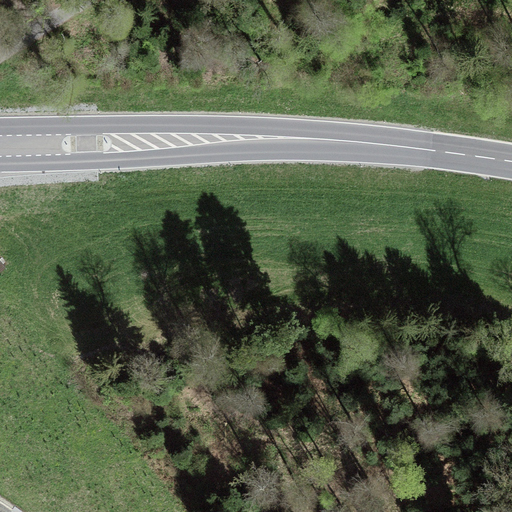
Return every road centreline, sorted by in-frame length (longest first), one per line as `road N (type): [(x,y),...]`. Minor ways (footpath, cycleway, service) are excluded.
road 1 (secondary): [(465,153),(315,128),(0,125)]
road 2 (secondary): [(0,162),(465,153)]
